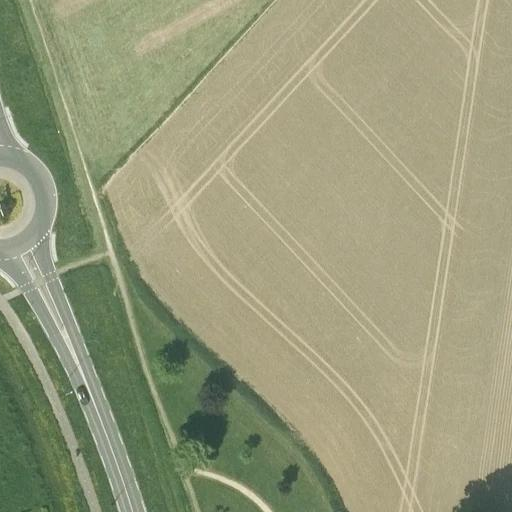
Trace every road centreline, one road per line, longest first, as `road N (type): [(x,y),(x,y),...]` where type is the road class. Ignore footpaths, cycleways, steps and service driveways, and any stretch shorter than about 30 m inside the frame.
road 1 (primary): [(133,511),(76,362)]
road 2 (primary): [(76,362),(70,325),(31,233)]
road 3 (primary): [(6,247),(76,362)]
